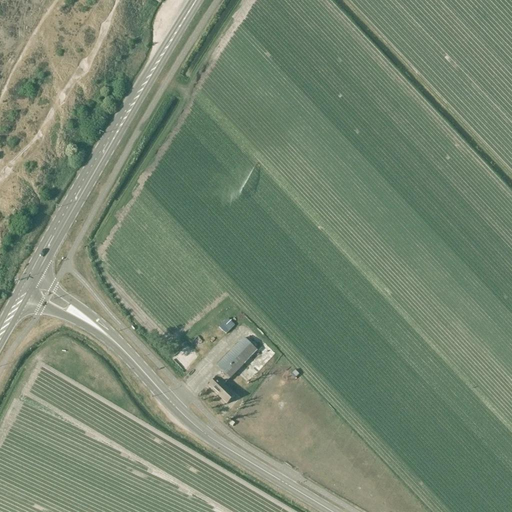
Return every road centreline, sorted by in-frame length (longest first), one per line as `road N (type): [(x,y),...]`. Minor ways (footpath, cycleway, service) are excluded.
road 1 (secondary): [(328,511),(197,428),(100,325),(25,284)]
road 2 (secondary): [(25,284),(197,0)]
